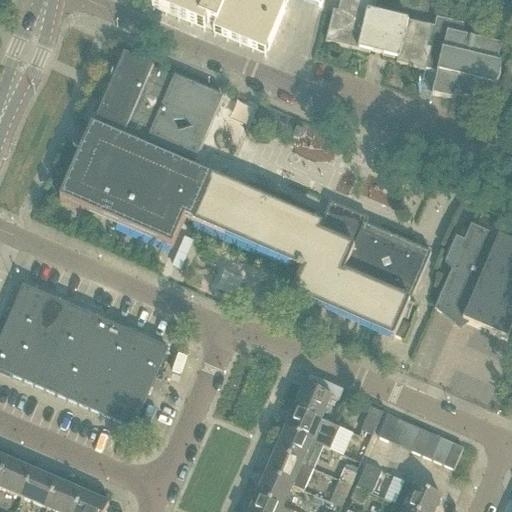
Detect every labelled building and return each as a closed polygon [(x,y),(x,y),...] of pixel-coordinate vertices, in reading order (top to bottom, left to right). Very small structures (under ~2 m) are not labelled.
[(156,0),(152,11),(205,33),(205,31),(207,26),(216,30),(213,37),(265,58),(285,12),(288,0),(296,0),(320,8),(321,8),(323,0),(156,0)] [(374,4),(357,0),(341,0),(338,13),(333,12),(325,43),(397,61),(396,64),(437,74),(432,96),(454,102),(455,98),(487,106),(492,89),(494,90),(496,88),(497,86),(498,83),(499,81),(500,78),(501,75),(501,73),(501,70),(501,67),(500,65),(498,65),(497,65),(502,48),(461,38),(464,26),(436,20),(434,29),(374,14),(376,5),(374,4)] [(482,0),(470,0),(469,6),(480,9),(482,0)] [(493,0),(482,0),(480,9),(491,12),(493,0)] [(505,0),(493,0),(491,12),(502,14),(505,0)] [(511,0),(505,0),(502,14),(511,16),(511,0)] [(90,132),(60,201),(166,246),(173,249),(186,219),(192,222),(298,269),(297,271),(301,274),(292,295),(394,341),(395,339),(404,343),(419,311),(409,306),(431,256),(366,227),(368,221),(330,205),(319,229),(191,174),(223,99),(174,78),(174,79),(153,70),(153,69),(124,57),(109,92),(100,113),(92,132),(90,131),(90,132)] [(511,325),(511,245),(471,227),(464,242),(456,239),(447,260),(455,264),(435,310),(507,342),(508,340),(506,339),(511,325)] [(24,290),(0,344),(0,374),(133,432),(167,352),(24,290)] [(310,377),(305,388),(332,399),(339,403),(343,392),(310,377)] [(305,390),(295,411),(321,421),(322,418),(330,400),(331,401),(332,399),(305,388),(304,388),(303,389),(305,390)] [(295,411),(286,432),(324,449),(330,452),(340,430),(321,421),(295,411)] [(371,411),(366,422),(376,426),(381,415),(371,411)] [(378,439),(389,444),(398,422),(387,417),(378,439)] [(376,426),(366,422),(361,432),(372,437),(376,426)] [(389,444),(400,449),(409,427),(398,422),(389,444)] [(400,449),(410,453),(420,431),(409,427),(400,449)] [(410,453),(421,458),(431,436),(420,431),(410,453)] [(286,432),(276,455),(315,471),(324,449),(286,432)] [(421,458),(432,463),(442,441),(431,436),(421,458)] [(432,463),(443,468),(453,446),(442,441),(432,463)] [(453,446),(443,468),(454,472),(464,450),(453,446)] [(276,455),(267,477),(292,488),(305,493),(315,471),(276,455)] [(0,480),(0,490),(22,500),(33,473),(32,475),(8,464),(8,462),(0,480)] [(357,490),(373,496),(382,474),(367,467),(357,490)] [(343,471),(338,481),(351,487),(355,477),(343,471)] [(22,500),(47,510),(58,484),(57,485),(33,475),(34,473),(33,473),(22,500)] [(267,477),(257,499),(283,510),(292,488),(267,477)] [(351,487),(338,481),(332,494),(345,500),(351,487)] [(47,510),(50,511),(75,511),(83,495),(82,496),(58,486),(59,484),(58,484),(47,510)] [(406,484),(396,506),(409,511),(435,511),(440,501),(442,501),(443,500),(406,484)] [(355,490),(350,501),(363,507),(368,495),(355,490)] [(83,495),(75,511),(106,511),(109,506),(108,506),(107,507),(83,497),(84,495),(83,495)] [(257,499),(251,511),(288,511),(283,510),(257,499)]
